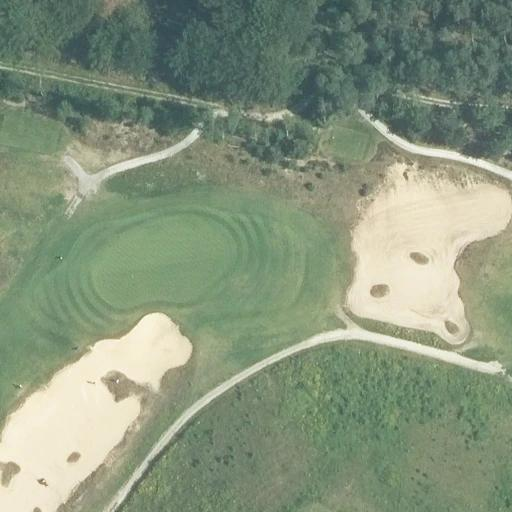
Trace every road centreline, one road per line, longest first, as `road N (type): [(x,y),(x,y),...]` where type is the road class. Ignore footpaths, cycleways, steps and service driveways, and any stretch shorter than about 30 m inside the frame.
road 1 (track): [(511,109),(323,85),(280,116),(240,114),(0,62)]
road 2 (track): [(104,511),(223,386),(315,337),(399,340),(511,377)]
